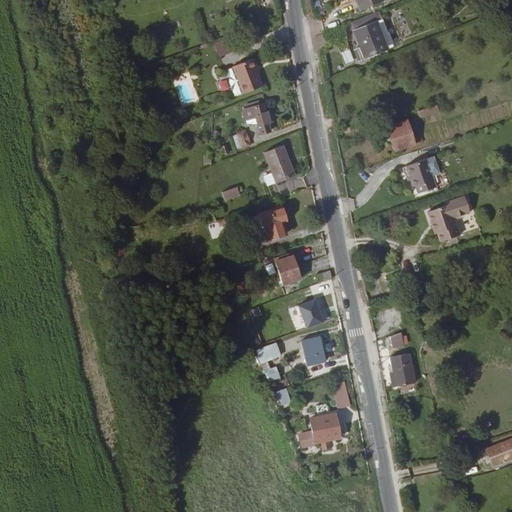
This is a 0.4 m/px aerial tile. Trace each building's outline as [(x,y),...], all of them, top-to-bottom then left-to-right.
[(380,3),(378,0),(352,0),(358,12),(380,3)] [(381,20),(377,12),(349,24),(359,48),(353,51),(357,62),(386,50),(374,23),(381,20)] [(374,23),(386,50),(393,47),(381,20),(374,23)] [(235,45),(232,38),(218,42),(221,50),(235,45)] [(342,49),(347,64),(354,61),(349,47),(342,49)] [(253,70),(255,68),(251,59),(231,67),(231,68),(241,94),(260,87),(255,75),(253,70)] [(241,93),(231,68),(226,70),(228,74),(227,83),(232,96),(241,93)] [(436,114),(435,107),(416,111),(417,118),(436,114)] [(262,109),(253,112),(243,115),(247,129),(257,127),(261,137),(270,134),(268,127),(269,126),(266,115),(264,115),(262,109)] [(390,152),(419,144),(413,120),(384,127),(390,152)] [(252,149),(248,135),(241,137),(245,151),(252,149)] [(270,170),(275,185),(294,178),(283,148),(264,154),(270,170)] [(423,161),(428,175),(437,172),(432,157),(423,161)] [(417,195),(430,190),(427,183),(430,182),(428,175),(423,161),(403,168),(406,177),(408,182),(411,188),(414,187),(417,195)] [(269,187),(275,185),(270,170),(264,173),(269,187)] [(246,189),(244,182),(229,186),(230,194),(246,189)] [(462,198),(446,203),(447,206),(451,220),(467,214),(462,198)] [(432,226),(435,234),(438,243),(457,237),(451,220),(447,206),(425,213),(429,226),(432,226)] [(288,223),(286,209),(265,213),(270,239),(287,236),(285,224),(288,223)] [(209,225),(212,236),(225,232),(222,221),(209,225)] [(200,242),(201,254),(211,253),(210,241),(200,242)] [(294,278),(290,254),(273,258),(278,282),(294,278)] [(320,283),(332,279),(331,270),(318,274),(320,283)] [(317,299),(301,305),(309,328),(325,322),(317,299)] [(404,345),(402,333),(391,335),(393,347),(404,345)] [(322,334),(319,335),(325,359),(328,358),(322,334)] [(325,359),(319,335),(302,340),(307,364),(325,359)] [(307,364),(302,340),(298,340),(304,365),(307,364)] [(280,355),(277,344),(256,352),(268,382),(278,377),(275,368),(269,371),(265,361),(273,358),(280,355)] [(388,358),(392,374),(394,387),(412,384),(407,355),(388,358)] [(394,387),(392,374),(388,374),(391,392),(413,388),(412,384),(394,387)] [(289,401),(284,389),(273,393),(274,400),(278,399),(281,405),(289,401)] [(349,409),(347,390),(334,393),(337,411),(349,409)] [(294,434),(296,447),(309,445),(309,443),(318,441),(326,440),(338,438),(334,416),(305,421),(307,432),(294,434)] [(326,440),(318,441),(320,450),(327,448),(326,440)] [(511,449),(511,440),(484,450),(487,459),(511,449)]
